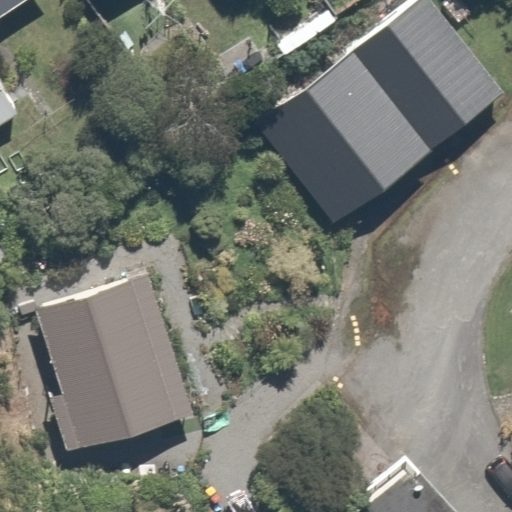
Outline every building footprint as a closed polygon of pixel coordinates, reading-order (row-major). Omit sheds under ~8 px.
[(0,0),(0,17),(24,0),(0,0)] [(408,0),(357,40),(439,147),(510,91),(439,0),(408,0)] [(439,147),(357,40),(256,118),(339,224),(439,147)] [(136,426),(92,293),(43,309),(69,388),(50,394),(68,449),(136,426)] [(476,511),(419,443),(336,511),(476,511)]
